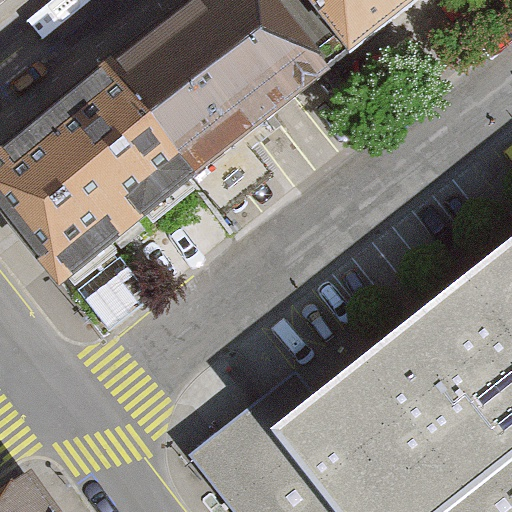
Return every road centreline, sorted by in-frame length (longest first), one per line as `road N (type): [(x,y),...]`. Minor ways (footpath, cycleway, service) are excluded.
road 1 (residential): [(43,393),(123,371),(511,71)]
road 2 (residential): [(43,393),(137,511)]
